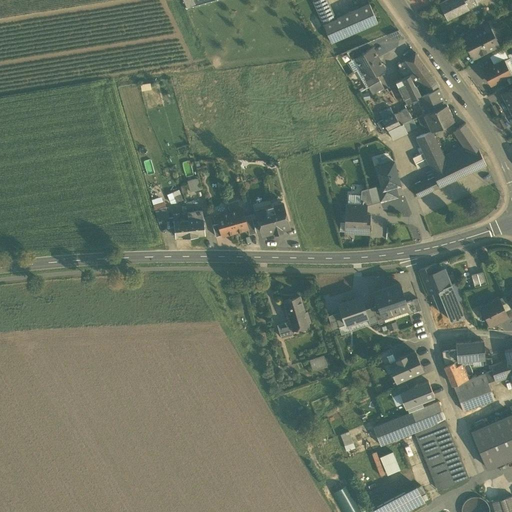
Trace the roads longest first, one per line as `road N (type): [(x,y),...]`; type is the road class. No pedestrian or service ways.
road 1 (tertiary): [(0,268),(407,252)]
road 2 (secondary): [(511,183),(494,142),(397,0)]
road 3 (residential): [(433,333),(438,369),(485,480)]
